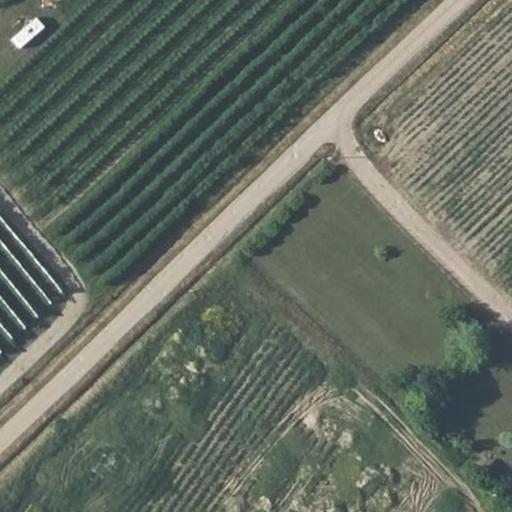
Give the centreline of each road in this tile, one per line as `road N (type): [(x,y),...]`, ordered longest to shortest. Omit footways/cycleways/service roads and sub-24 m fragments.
road 1 (unclassified): [(0,439),(454,0)]
road 2 (track): [(0,191),(88,297),(0,383)]
